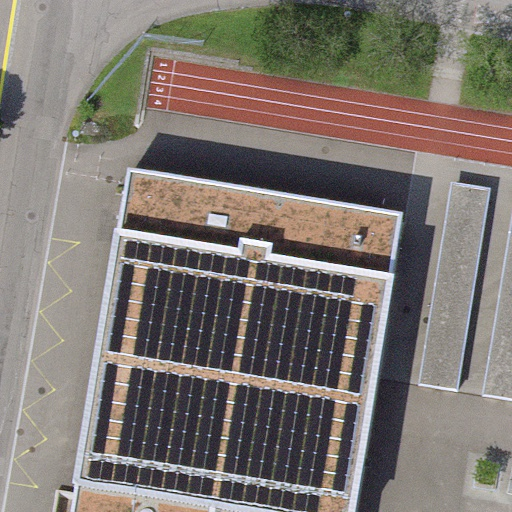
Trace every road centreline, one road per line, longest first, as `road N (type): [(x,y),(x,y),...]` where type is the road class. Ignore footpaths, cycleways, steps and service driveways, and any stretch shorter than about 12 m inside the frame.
road 1 (residential): [(0,319),(51,0)]
road 2 (residential): [(511,20),(384,0)]
